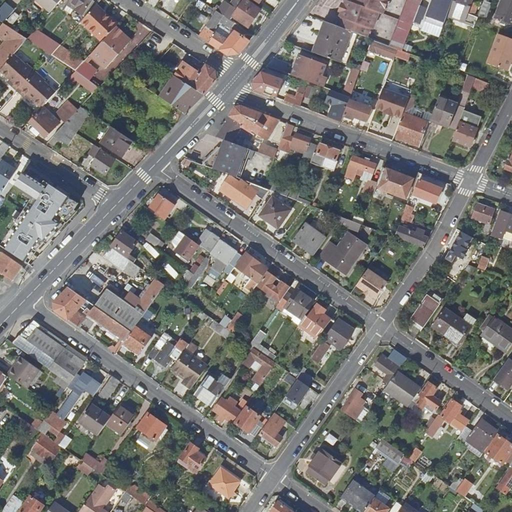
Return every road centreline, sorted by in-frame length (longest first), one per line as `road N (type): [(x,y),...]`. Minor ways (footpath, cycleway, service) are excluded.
road 1 (unclassified): [(24,301),(273,478)]
road 2 (residential): [(155,163),(380,326)]
road 3 (residential): [(224,90),(470,180)]
road 4 (unclassified): [(273,478),(380,326)]
road 5 (residential): [(380,326),(470,180)]
road 6 (residential): [(380,326),(511,417)]
road 7 (unclassified): [(0,126),(117,203)]
road 8 (secondary): [(24,301),(117,203)]
road 9 (unclassified): [(126,0),(239,74)]
